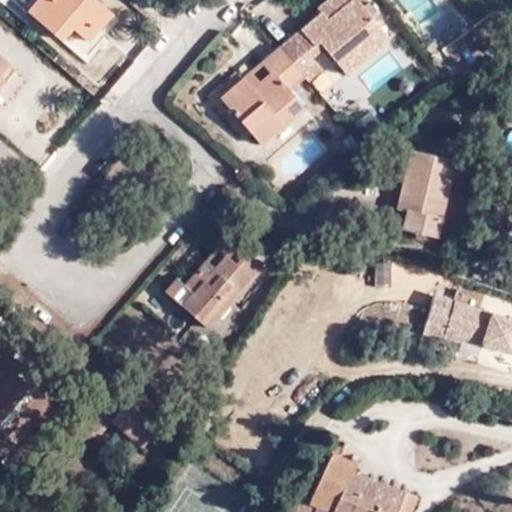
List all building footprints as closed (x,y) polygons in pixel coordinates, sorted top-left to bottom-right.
[(33,0),(24,11),(57,39),(68,27),(84,40),(110,11),(97,0),(33,0)] [(301,26),(318,48),(322,44),(344,70),(386,37),(357,0),(347,0),(324,18),(319,12),(301,26)] [(327,0),(317,9),(319,12),(324,18),(347,0),(327,0)] [(68,27),(57,39),(80,59),(118,18),(110,11),(84,40),(68,27)] [(290,34),(307,57),(318,48),(301,26),(290,34)] [(303,76),(307,81),(318,71),(307,57),(290,34),(276,45),(278,47),(303,76)] [(287,89),(303,76),(278,47),(261,62),(270,72),(250,88),(242,79),(219,98),(260,145),(303,108),(287,89)] [(213,90),(219,98),(242,79),(234,70),(213,90)] [(412,186),(419,157),(409,155),(402,184),(412,186)] [(452,166),(419,157),(412,186),(402,184),(394,213),(406,216),(402,233),(436,241),(452,166)] [(208,276),(199,269),(184,285),(177,278),(166,290),(208,328),(262,266),(223,230),(211,243),(217,249),(225,256),(208,276)] [(217,249),(199,269),(208,276),(225,256),(217,249)] [(391,260),(390,281),(406,282),(407,271),(429,273),(429,263),(391,260)] [(511,356),(511,353),(511,316),(435,293),(424,329),(511,356)] [(0,347),(5,341),(0,337),(0,417),(25,384),(11,372),(18,361),(0,347)] [(158,431),(128,405),(112,424),(142,450),(158,431)] [(307,498),(298,494),(288,511),(332,511),(334,509),(342,511),(409,511),(416,494),(352,468),(355,461),(339,453),(342,446),(336,443),(331,448),(307,498)] [(269,473),(277,453),(262,447),(253,466),(269,473)]
